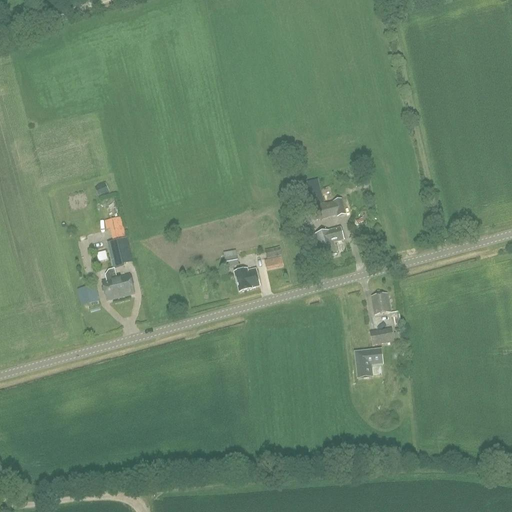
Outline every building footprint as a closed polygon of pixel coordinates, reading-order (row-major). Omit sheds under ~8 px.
[(368,187),(366,178),(357,181),(359,190),(368,187)] [(99,196),(110,192),(108,184),(96,187),(99,196)] [(310,191),(314,208),(313,208),(317,222),(336,217),(337,218),(346,215),(342,200),(332,202),(332,203),(324,205),(320,188),(310,191)] [(309,211),(302,212),(304,225),(311,223),(309,211)] [(111,229),(114,239),(127,235),(122,217),(106,221),(108,230),(111,229)] [(334,243),(343,241),(340,230),(312,236),(314,246),(317,246),(320,260),(336,256),(333,245),(334,243)] [(108,241),(115,269),(127,266),(125,258),(131,257),(126,237),(108,241)] [(267,260),(269,259),(281,257),(279,248),(266,251),(267,260)] [(226,268),(239,266),(236,251),(224,254),(226,268)] [(265,264),(266,270),(276,268),(283,266),(280,258),(269,261),(269,263),(265,264)] [(252,290),(260,288),(256,271),(248,273),(247,270),(234,273),(239,294),(252,290)] [(134,295),(130,278),(102,285),(107,302),(134,295)] [(374,316),(390,312),(388,293),(370,297),(374,316)] [(372,347),(394,343),(391,329),(369,333),(372,347)] [(396,345),(404,343),(402,333),(395,334),(396,345)] [(379,353),(357,355),(360,377),(370,376),(369,365),(380,364),(379,353)]
